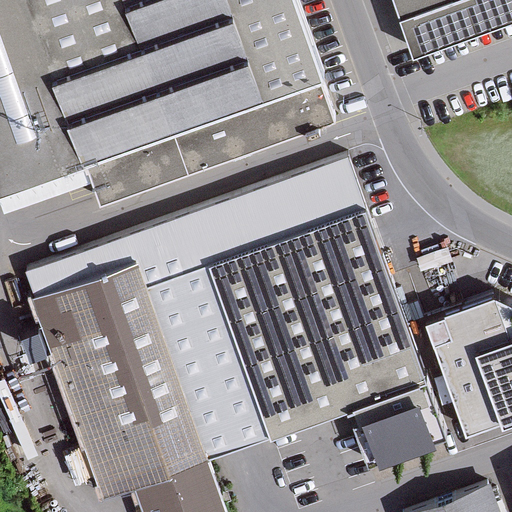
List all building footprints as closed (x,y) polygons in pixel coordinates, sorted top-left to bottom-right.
[(345,118),(303,0),(0,0),(0,199),(4,210),(91,179),(99,204),(345,118)] [(511,0),(398,0),(417,53),(511,18),(511,0)] [(27,266),(107,489),(138,478),(149,511),(238,511),(217,454),(344,409),(362,460),(453,428),(354,150),(27,266)] [(511,293),(500,288),(425,313),(465,428),(511,412),(511,293)] [(507,511),(494,475),(403,507),(404,511),(507,511)]
